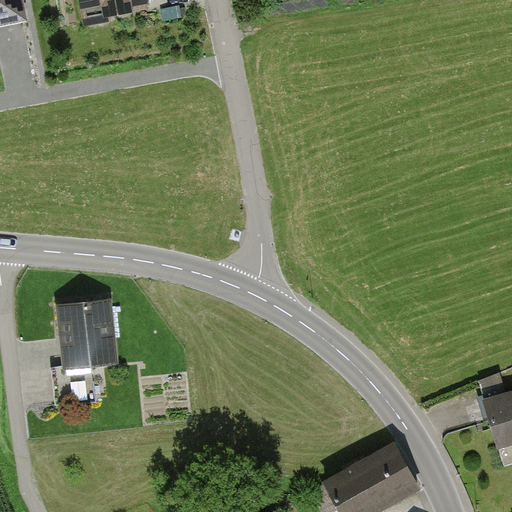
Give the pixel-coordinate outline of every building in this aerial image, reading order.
[(0,0),(0,27),(27,23),(22,0),(0,0)] [(82,0),(87,26),(155,14),(153,0),(82,0)] [(109,301),(60,307),(68,375),(91,373),(90,365),(115,363),(109,301)] [(511,395),(486,402),(498,452),(511,448),(511,395)] [(357,467),(312,492),(323,511),(332,511),(340,508),(342,511),(369,511),(418,485),(396,446),(368,461),(365,456),(354,462),(357,467)]
